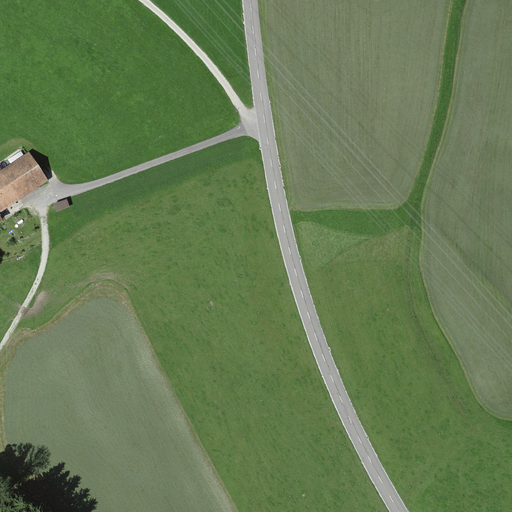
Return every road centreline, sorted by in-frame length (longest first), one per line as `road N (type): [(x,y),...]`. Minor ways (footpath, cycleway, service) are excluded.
road 1 (track): [(143,0),(190,39),(246,115),(265,124),(45,200),(38,283),(0,351)]
road 2 (tertiary): [(250,0),(282,220),(308,315),(400,511)]
